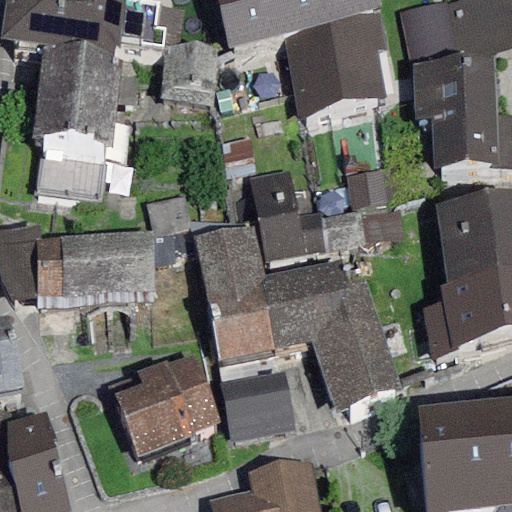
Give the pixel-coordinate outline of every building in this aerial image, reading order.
[(124,0),(4,0),(0,29),(0,39),(44,46),(110,57),(112,46),(117,47),(124,0)] [(377,0),(215,0),(228,50),(281,36),(380,10),(377,0)] [(511,0),(448,0),(396,14),(409,67),(495,55),(511,48),(511,0)] [(385,50),(380,10),(281,36),(295,119),(384,97),(376,53),(385,50)] [(110,57),(44,46),(30,138),(42,140),(105,148),(111,149),(121,59),(110,57)] [(215,48),(167,48),(160,98),(212,106),(215,48)] [(495,55),(409,67),(411,120),(431,120),(432,169),(489,164),(489,170),(511,169),(511,117),(497,117),(495,55)] [(98,203),(105,148),(42,140),(35,195),(98,203)] [(287,172),(248,180),(264,265),(326,253),(321,222),(318,213),(296,217),(287,172)] [(384,174),(345,178),(350,214),(388,210),(384,174)] [(511,190),(432,206),(447,284),(511,272),(511,190)] [(145,204),(153,232),(153,241),(192,232),(184,198),(145,204)] [(405,241),(400,213),(361,220),(367,249),(405,241)] [(358,216),(321,222),(326,253),(363,247),(358,216)] [(251,225),(191,238),(218,363),(273,351),(258,279),(263,278),(251,225)] [(35,240),(40,239),(37,229),(0,232),(0,288),(10,301),(34,299),(35,240)] [(40,239),(35,240),(34,299),(154,292),(153,241),(153,232),(40,239)] [(333,414),(399,389),(365,281),(345,284),(339,263),(263,278),(258,279),(273,351),(311,342),(333,414)] [(419,307),(430,360),(452,355),(450,346),(511,333),(511,272),(447,284),(439,287),(442,303),(419,307)] [(8,316),(0,317),(0,395),(23,391),(8,316)] [(166,360),(136,372),(141,385),(114,395),(139,458),(191,438),(189,432),(218,421),(193,355),(167,365),(166,360)] [(283,372),(218,384),(229,443),(294,431),(283,372)] [(511,397),(415,405),(424,511),(470,511),(511,508),(511,397)] [(0,511),(20,511),(6,423),(9,422),(8,411),(0,411),(0,511)] [(67,511),(69,511),(44,413),(9,422),(6,423),(20,511),(67,511)] [(316,511),(307,463),(248,474),(252,495),(210,503),(211,511),(316,511)]
